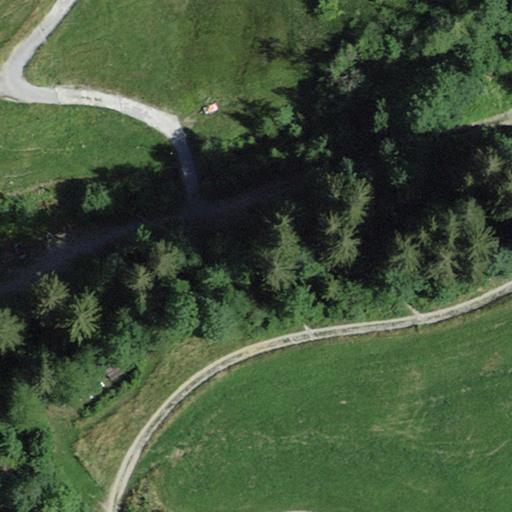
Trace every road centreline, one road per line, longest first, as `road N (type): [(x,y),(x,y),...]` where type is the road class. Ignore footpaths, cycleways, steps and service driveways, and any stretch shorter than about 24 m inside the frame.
road 1 (track): [(68,0),(24,51),(16,73),(21,91),(98,92),(151,111),(186,138),(190,183),(186,199),(162,218),(0,293)]
road 2 (track): [(113,511),(138,434),(190,385),(268,344),(445,316),(511,286)]
